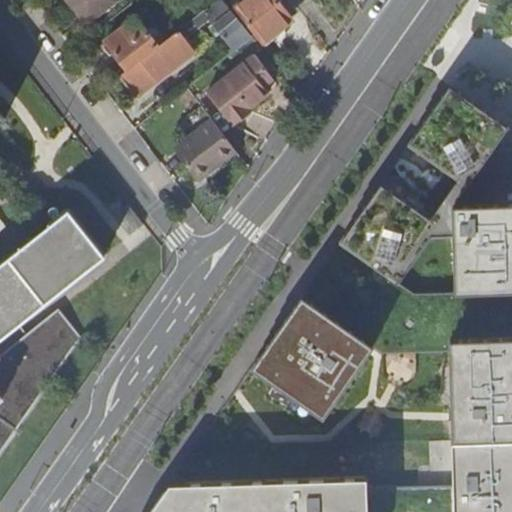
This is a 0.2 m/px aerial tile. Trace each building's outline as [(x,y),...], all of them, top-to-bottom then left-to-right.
[(115,0),(68,0),(89,25),(118,3),(115,0)] [(222,0),(221,0),(187,27),(191,31),(197,27),(199,30),(212,20),(235,51),(252,38),(222,0)] [(275,0),(250,0),(237,10),(264,45),(279,33),(277,30),(291,19),(275,0)] [(130,72),(138,67),(161,48),(138,20),(108,43),(130,72)] [(130,72),(122,79),(139,100),(196,55),(180,33),(161,48),(138,67),(130,72)] [(210,94),(200,101),(214,119),(223,132),(235,123),(236,124),(252,111),(250,108),(271,93),(265,86),(258,77),(268,70),(257,56),(209,93),(210,94)] [(275,79),(268,70),(258,77),(265,86),(275,79)] [(511,128),(449,85),(339,242),(397,283),(430,237),(451,236),(453,292),(511,290),(511,128)] [(223,132),(214,119),(176,148),(201,181),(215,171),(213,168),(237,149),(223,132)] [(144,224),(128,205),(119,211),(135,230),(144,224)] [(0,451),(80,337),(59,310),(27,335),(17,323),(104,256),(68,210),(0,263),(0,451)] [(372,347),(300,297),(250,368),(322,417),(372,347)] [(511,336),(447,339),(451,444),(511,443),(511,336)] [(365,478),(169,484),(149,511),(511,511),(511,443),(451,444),(452,486),(366,488),(365,478)]
